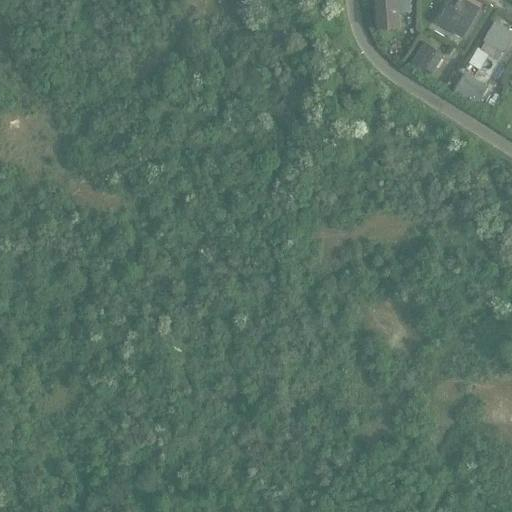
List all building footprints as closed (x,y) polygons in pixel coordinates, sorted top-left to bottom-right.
[(372,0),(376,29),(396,27),(395,13),(410,12),(408,0),(372,0)] [(446,3),(435,23),(462,39),(479,8),(465,0),(457,0),(453,7),(446,3)] [(484,42),(479,50),(494,59),(500,51),(503,53),(511,36),(511,32),(493,21),(482,41),(484,42)] [(423,42),(407,68),(427,80),(443,55),(423,42)] [(449,47),(445,54),(453,58),(457,51),(449,47)] [(455,86),(450,95),(474,108),(487,87),(463,73),(460,79),(457,77),(452,85),(455,86)]
